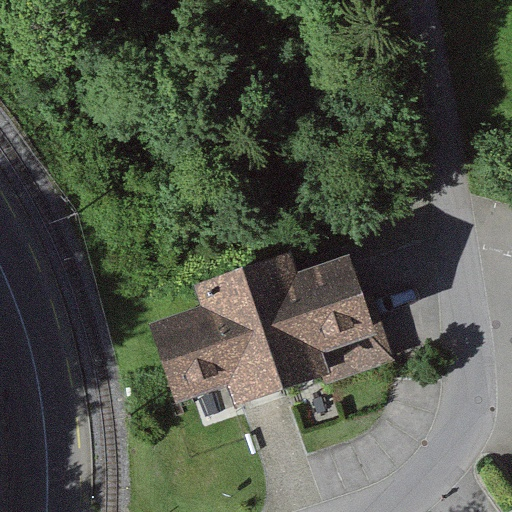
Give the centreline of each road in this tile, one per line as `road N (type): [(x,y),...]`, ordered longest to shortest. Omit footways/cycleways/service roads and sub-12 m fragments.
road 1 (residential): [(421,0),(475,357),(468,416),(443,463),(384,511)]
road 2 (tertiary): [(0,265),(41,392),(46,511)]
